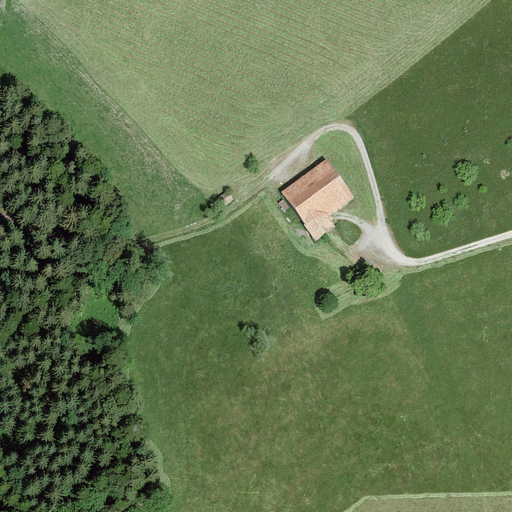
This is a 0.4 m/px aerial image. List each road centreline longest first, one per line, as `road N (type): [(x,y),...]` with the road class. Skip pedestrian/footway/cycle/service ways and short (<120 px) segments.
road 1 (track): [(274,176),(322,130),(342,125),(363,148),(387,243),(398,257),(433,258),(511,234)]
road 2 (track): [(274,176),(241,203),(130,243),(41,233),(0,211)]
